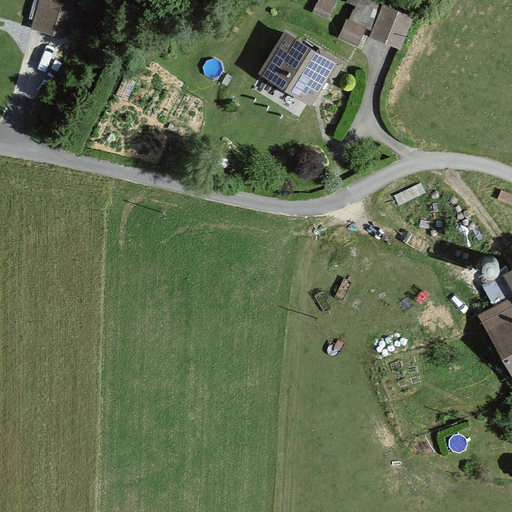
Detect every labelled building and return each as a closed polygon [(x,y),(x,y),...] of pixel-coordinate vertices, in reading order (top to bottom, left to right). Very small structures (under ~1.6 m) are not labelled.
[(72,7),(46,0),(40,0),(32,30),(63,39),(72,7)] [(335,0),(318,0),(312,15),(331,22),(340,2),(335,0)] [(415,19),(385,7),(373,36),(402,49),(415,19)] [(347,21),(338,38),(357,47),(365,30),(347,21)] [(344,62),(291,29),(264,73),(317,106),(344,62)] [(511,294),(511,297),(479,315),(511,375),(511,268),(501,275),(511,294)]
